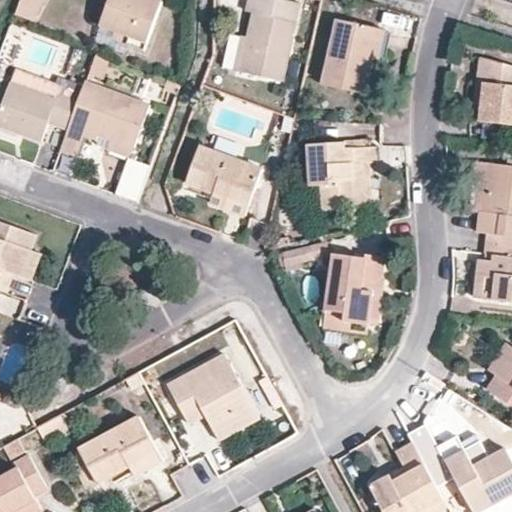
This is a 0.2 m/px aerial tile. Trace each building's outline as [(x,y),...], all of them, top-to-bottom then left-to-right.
[(42,0),(19,0),(15,12),(36,20),(42,0)] [(161,1),(156,0),(109,0),(95,43),(122,52),(125,44),(143,51),(161,1)] [(252,13),(247,37),(240,72),(282,80),(299,3),(284,0),(249,0),(246,12),(252,13)] [(370,57),(377,28),(338,19),(323,85),(363,93),(370,57)] [(385,30),(377,28),(370,57),(378,60),(385,30)] [(240,72),(247,37),(239,36),(232,70),(240,72)] [(95,56),(91,77),(107,80),(111,59),(95,56)] [(511,66),(479,58),(476,82),(482,83),(479,109),(479,120),(511,123),(511,66)] [(14,69),(9,83),(56,99),(60,86),(53,83),(54,82),(14,69)] [(49,123),(68,130),(68,128),(83,85),(56,75),(54,82),(53,83),(60,86),(56,99),(9,83),(0,109),(0,125),(42,141),(49,123)] [(148,105),(84,81),(83,85),(68,128),(84,133),(97,138),(98,135),(110,139),(133,147),(148,105)] [(482,83),(476,82),(472,108),(479,109),(482,83)] [(68,130),(60,150),(76,156),(84,133),(68,128),(68,130)] [(340,205),(359,204),(356,175),(352,175),(351,163),(364,162),(375,161),(374,146),(368,147),(368,138),(344,140),(344,143),(309,145),(312,185),(320,185),(322,211),(340,209),(340,205)] [(129,159),(133,147),(110,139),(106,150),(129,159)] [(187,185),(214,194),(250,207),(262,170),(199,148),(187,185)] [(139,203),(152,167),(129,159),(116,195),(139,203)] [(479,212),(476,232),(487,233),(511,236),(511,165),(476,161),(473,185),(476,186),(485,187),(482,213),(479,212)] [(364,162),(351,163),(352,175),(356,175),(359,204),(367,203),(364,162)] [(482,213),(485,187),(476,186),(473,212),(479,212),(482,213)] [(250,207),(214,194),(210,205),(246,217),(250,207)] [(0,289),(7,292),(13,274),(21,277),(30,250),(36,235),(0,221),(0,289)] [(511,236),(487,233),(483,261),(479,260),(478,264),(475,289),(474,297),(511,301),(511,236)] [(330,254),(327,241),(284,252),(287,265),(302,261),(330,254)] [(30,250),(21,277),(32,281),(42,254),(30,250)] [(333,255),(325,310),(344,313),(343,321),(351,322),(369,325),(370,322),(374,282),(381,282),(383,256),(364,254),(364,259),(333,255)] [(302,261),(287,265),(288,270),(304,266),(302,261)] [(465,288),(475,289),(478,264),(468,263),(465,288)] [(384,283),(381,282),(374,282),(370,322),(379,323),(384,283)] [(161,296),(155,284),(136,293),(143,306),(161,296)] [(344,313),(325,310),(323,327),(350,331),(351,322),(343,321),(344,313)] [(489,369),(497,375),(511,352),(511,347),(506,344),(489,369)] [(168,384),(185,414),(201,406),(206,414),(211,423),(229,412),(239,428),(260,417),(224,352),(168,384)] [(511,352),(497,375),(488,389),(511,404),(511,352)] [(138,371),(125,378),(131,389),(144,382),(138,371)] [(201,406),(185,414),(190,423),(206,414),(201,406)] [(220,440),(239,428),(229,412),(211,423),(220,440)] [(60,414),(37,427),(44,440),(67,427),(60,414)] [(139,416),(80,448),(80,449),(89,467),(96,480),(98,482),(128,466),(134,477),(162,462),(139,416)] [(20,439),(3,447),(10,461),(27,453),(20,439)] [(434,441),(415,451),(434,484),(453,474),(446,462),(434,441)] [(415,451),(411,444),(395,453),(403,469),(410,480),(392,491),(386,479),(371,487),(384,511),(439,511),(447,508),(434,484),(415,451)] [(497,445),(469,460),(474,468),(505,450),(497,445)] [(86,485),(96,480),(89,467),(80,449),(69,454),(86,485)] [(464,452),(446,462),(453,474),(474,511),(479,511),(511,493),(511,461),(505,450),(474,468),(469,460),(464,452)] [(0,478),(0,511),(34,511),(42,508),(34,495),(48,487),(29,454),(15,463),(19,468),(0,478)] [(410,480),(403,469),(386,479),(392,491),(410,480)]
